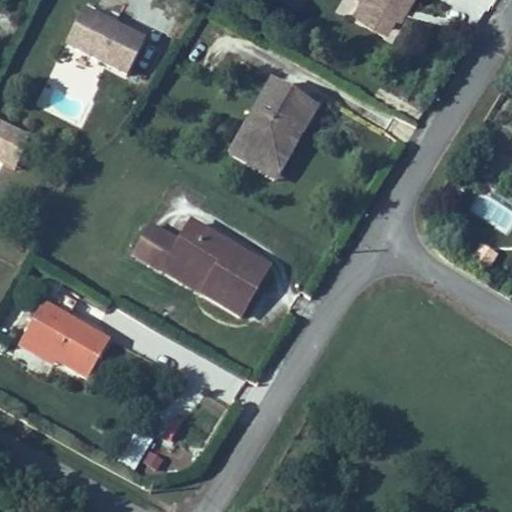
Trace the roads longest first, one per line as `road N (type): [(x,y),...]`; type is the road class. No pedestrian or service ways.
road 1 (residential): [(384,239),(342,274),(202,511)]
road 2 (residential): [(511,3),(398,186),(384,239)]
road 3 (residential): [(511,321),(384,239)]
road 4 (residential): [(0,437),(129,511)]
